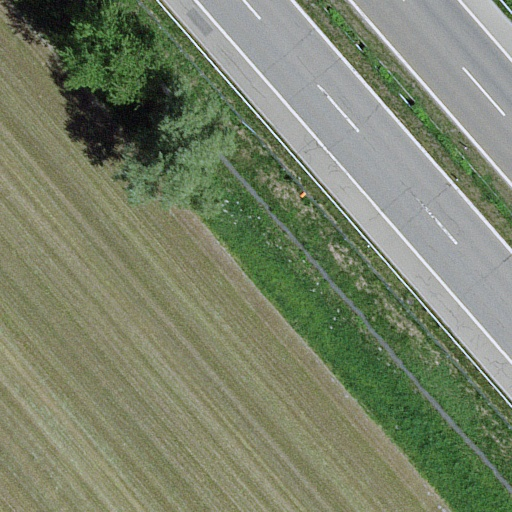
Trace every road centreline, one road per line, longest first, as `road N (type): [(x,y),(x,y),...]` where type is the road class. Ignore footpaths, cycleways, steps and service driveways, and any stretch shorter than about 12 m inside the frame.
road 1 (motorway): [(243,0),(511,308)]
road 2 (motorway): [(511,126),(402,0)]
